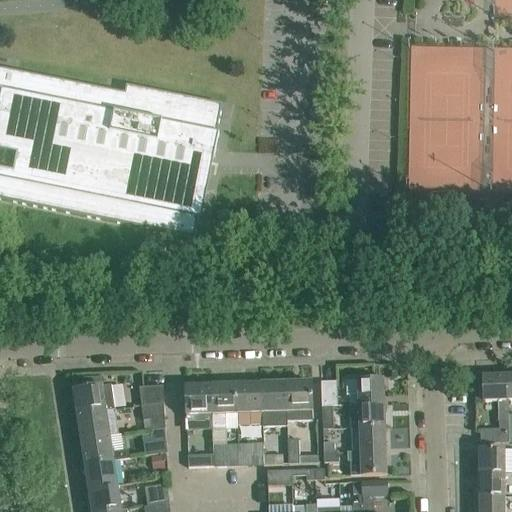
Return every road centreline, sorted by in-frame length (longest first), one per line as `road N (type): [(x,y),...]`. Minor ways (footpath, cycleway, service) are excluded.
road 1 (residential): [(0,351),(431,334)]
road 2 (residential): [(437,511),(431,334)]
